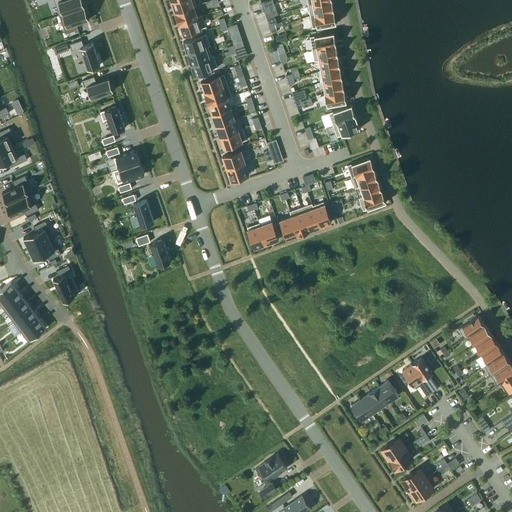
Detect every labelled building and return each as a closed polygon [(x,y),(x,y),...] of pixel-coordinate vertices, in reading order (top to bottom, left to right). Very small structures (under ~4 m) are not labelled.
[(54,0),(59,15),(87,5),(85,0),(54,0)] [(174,0),(172,1),(175,12),(196,5),(194,0),(174,0)] [(332,0),(329,0),(308,4),(310,16),(334,11),(332,0)] [(87,5),(59,15),(65,33),(78,29),(76,23),(89,19),(87,13),(89,12),(87,5)] [(175,12),(179,23),(202,15),(202,14),(197,16),(194,6),(196,6),(196,5),(175,12)] [(336,23),(334,11),(310,16),(312,28),(336,23)] [(183,34),(206,26),(202,15),(179,23),(183,34)] [(334,32),(310,36),(311,43),(312,47),(312,48),(336,43),(334,32)] [(210,44),(206,33),(183,41),(187,52),(210,44)] [(286,33),(276,36),(278,42),(288,39),(286,33)] [(82,39),(70,44),(71,44),(73,49),(72,49),(72,50),(80,47),(87,69),(100,64),(93,42),(84,45),(82,39)] [(314,59),(338,55),(336,43),(312,48),(314,59)] [(210,44),(187,52),(191,63),(214,55),(212,55),(211,55),(208,46),(210,45),(210,44)] [(214,55),(191,63),(195,75),(218,67),(214,55)] [(340,67),(338,55),(314,59),(314,61),(319,60),(321,70),(318,70),(318,71),(340,67)] [(342,78),(340,67),(318,71),(319,77),(321,82),(342,78)] [(228,84),(224,73),(201,81),(205,92),(228,84)] [(95,75),(83,80),(84,80),(86,85),(85,85),(85,86),(88,85),(92,97),(114,90),(114,89),(116,88),(114,82),(111,82),(110,77),(97,81),(95,75)] [(344,90),(342,78),(321,82),(321,83),(323,82),(325,94),(344,90)] [(77,79),(68,83),(70,88),(79,84),(77,79)] [(232,95),(228,84),(205,92),(209,103),(232,95)] [(347,102),(344,90),(325,94),(327,105),(347,102)] [(298,92),(293,94),(295,101),(301,99),(298,92)] [(232,96),(232,95),(209,103),(212,114),(231,108),(230,104),(228,97),(232,96)] [(311,97),(301,100),(303,106),(304,107),(313,103),(311,97)] [(301,100),(301,99),(295,101),(297,108),(303,106),(301,100)] [(0,116),(9,112),(7,106),(3,108),(0,102),(0,116)] [(351,104),(328,112),(331,119),(333,124),(356,116),(351,104)] [(125,127),(118,105),(100,111),(103,120),(108,118),(112,132),(125,127)] [(235,119),(231,108),(212,114),(216,125),(235,119)] [(360,128),(356,116),(333,124),(337,136),(360,128)] [(235,119),(216,125),(220,136),(243,128),(243,127),(238,128),(235,119)] [(0,151),(13,145),(10,139),(14,137),(9,127),(0,130),(0,151)] [(243,128),(220,136),(224,147),(247,139),(243,128)] [(104,144),(116,140),(114,134),(102,138),(104,144)] [(13,145),(0,151),(0,164),(9,161),(12,166),(27,159),(25,153),(21,155),(16,144),(13,145)] [(108,156),(120,152),(118,146),(106,150),(108,156)] [(245,162),(241,149),(223,156),(227,168),(245,162)] [(136,150),(114,157),(118,168),(113,170),(113,171),(140,162),(136,150)] [(347,165),(351,176),(374,168),(370,156),(347,165)] [(140,162),(113,171),(118,183),(144,174),(140,162)] [(227,168),(231,180),(249,173),(247,167),(245,162),(227,168)] [(378,179),(374,168),(351,176),(355,187),(378,179)] [(15,186),(2,192),(7,203),(6,204),(32,192),(27,181),(28,181),(25,175),(12,180),(15,186)] [(382,190),(378,179),(355,187),(355,188),(360,186),(363,196),(359,197),(359,198),(359,199),(382,190)] [(130,182),(118,186),(120,192),(132,188),(130,182)] [(386,202),(382,190),(359,199),(363,210),(386,202)] [(32,192),(6,204),(11,215),(24,209),(26,215),(39,209),(36,203),(32,205),(27,194),(32,192)] [(124,203),(136,199),(134,193),(122,197),(124,203)] [(141,225),(154,221),(147,199),(134,203),(141,225)] [(312,203),(320,226),(331,222),(324,201),(313,205),(312,202),(312,203)] [(301,207),(309,230),(320,226),(312,203),(303,206),(301,207)] [(290,211),(298,234),(309,230),(301,207),(290,211)] [(286,235),(287,238),(298,234),(290,211),(289,211),(291,215),(280,219),(286,235)] [(36,231),(24,237),(29,248),(53,237),(46,220),(34,226),(36,231)] [(259,222),(266,243),(278,239),(272,220),(260,224),(260,222),(259,222)] [(255,247),(266,243),(259,222),(247,226),(255,247)] [(148,233),(136,237),(139,245),(150,241),(148,233)] [(53,237),(29,248),(34,259),(46,253),(49,259),(61,253),(53,237)] [(154,255),(148,257),(151,266),(158,264),(158,265),(171,261),(163,239),(150,243),(154,255)] [(58,276),(53,278),(63,300),(77,294),(74,287),(71,288),(64,273),(71,270),(68,264),(56,270),(58,276)] [(0,303),(0,304),(18,290),(11,280),(1,288),(0,285),(0,303)] [(18,290),(0,304),(7,313),(25,299),(18,290)] [(25,299),(7,313),(14,322),(32,308),(25,299)] [(32,308),(14,322),(21,331),(39,317),(32,308)] [(469,335),(485,324),(478,314),(462,325),(458,328),(465,338),(469,335)] [(39,317),(21,331),(28,340),(31,338),(32,340),(38,336),(37,334),(46,327),(39,317)] [(491,333),(485,324),(469,335),(475,344),(491,333)] [(475,344),(482,353),(498,343),(491,333),(475,344)] [(482,353),(488,363),(504,352),(498,343),(482,353)] [(504,352),(488,363),(484,365),(491,375),(510,362),(504,352)] [(422,356),(412,362),(425,381),(432,392),(438,388),(433,380),(431,377),(430,378),(427,375),(433,371),(430,367),(432,365),(428,358),(425,360),(422,356)] [(427,396),(432,392),(425,381),(412,362),(403,369),(406,373),(403,375),(408,382),(410,380),(413,385),(416,388),(417,387),(420,385),(422,388),(427,396)] [(501,382),(511,374),(511,363),(510,362),(491,375),(497,385),(501,382)] [(511,388),(511,374),(501,382),(508,391),(511,388)] [(388,379),(378,386),(388,400),(398,394),(388,379)] [(378,386),(370,392),(380,406),(388,400),(378,386)] [(370,392),(361,398),(371,413),(380,406),(370,392)] [(361,398),(351,404),(361,419),(371,413),(361,398)] [(511,413),(502,420),(506,426),(511,421),(511,407),(510,409),(511,411),(511,413)] [(429,421),(424,414),(420,416),(425,423),(429,421)] [(482,415),(476,419),(483,429),(489,425),(482,415)] [(421,436),(416,440),(420,445),(427,440),(426,440),(423,435),(421,436)] [(437,446),(444,441),(439,435),(432,440),(437,446)] [(388,458),(406,446),(399,436),(382,448),(383,450),(388,458)] [(395,468),(413,456),(406,446),(388,458),(395,468)] [(287,466),(278,453),(272,457),(271,456),(265,460),(266,461),(259,465),(260,465),(256,468),(267,485),(260,491),(264,497),(277,488),(272,482),(272,483),(269,479),(287,466)] [(439,461),(442,466),(447,463),(444,458),(439,461)] [(447,463),(442,466),(446,471),(451,467),(447,463)] [(409,489),(427,476),(420,466),(402,479),(409,489)] [(434,486),(427,476),(409,489),(416,498),(434,486)] [(304,511),(312,507),(302,493),(283,506),(285,508),(279,511),(304,511)] [(280,502),(276,496),(269,501),(273,507),(280,502)] [(454,511),(448,502),(433,511),(454,511)]
